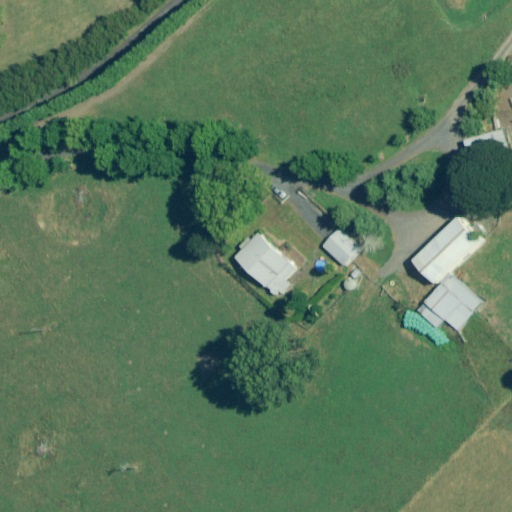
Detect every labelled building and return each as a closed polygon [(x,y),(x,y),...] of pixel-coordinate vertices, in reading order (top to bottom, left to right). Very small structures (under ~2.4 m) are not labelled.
[(511,135),(511,130),(470,139),(479,178),(511,171),(511,135)] [(488,241),(466,218),(421,262),(443,284),(488,241)] [(366,250),(347,229),(329,246),(348,266),(366,250)] [(242,258),(281,295),(286,290),(289,293),(296,285),(291,280),(303,268),(266,233),(242,258)] [(487,303),(456,276),(424,312),(442,328),(450,319),(463,330),(487,303)]
